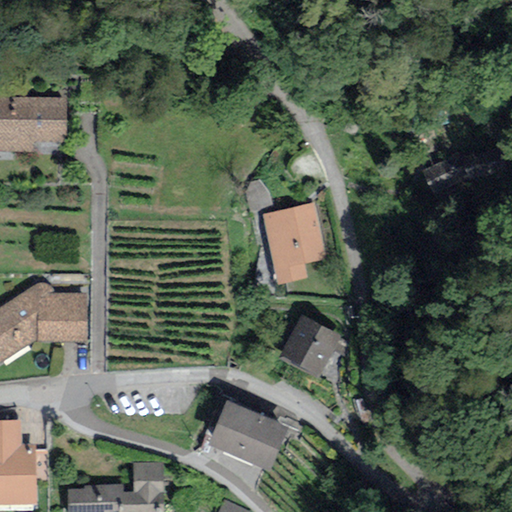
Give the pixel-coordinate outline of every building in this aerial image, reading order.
[(300,0),(307,11),(325,0),(300,0)] [(66,96),(0,96),(0,150),(32,151),(32,141),(66,141),(66,96)] [(426,170),(433,188),(464,176),(499,169),(495,155),(460,162),(459,159),(426,170)] [(311,203),(269,211),(282,278),(307,273),(304,257),(320,253),(311,203)] [(36,284),(0,308),(0,360),(37,336),(79,337),(79,297),(45,296),(36,284)] [(301,312),(284,349),(320,365),(337,329),(301,312)] [(227,398),(210,436),(269,461),(285,423),(227,398)] [(0,415),(0,505),(34,504),(33,453),(23,446),(19,417),(0,415)] [(163,511),(162,463),(132,463),(133,492),(122,492),(118,492),(118,511),(163,511)] [(122,492),(122,484),(85,484),(85,489),(66,489),(66,511),(118,511),(118,492),(122,492)] [(229,501),(223,511),(249,511),(250,511),(229,501)]
